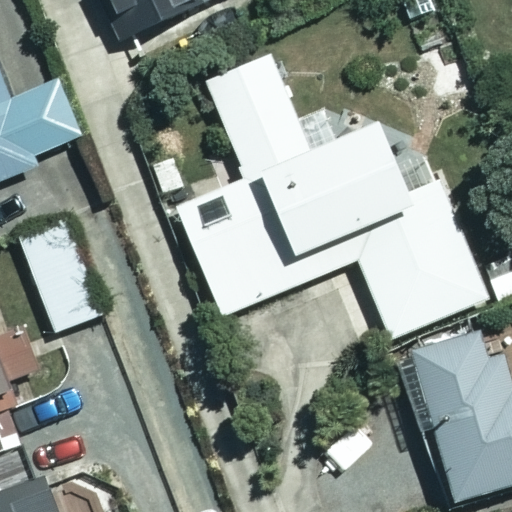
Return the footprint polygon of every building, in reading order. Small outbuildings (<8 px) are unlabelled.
[(121,0),(126,12),(111,18),(120,41),(219,0),(121,0)] [(296,111),(266,39),(199,67),(233,147),(209,157),(219,180),(175,198),(220,306),(355,250),(389,331),(487,290),(426,146),(396,159),(373,104),(331,122),(322,101),(296,111)] [(0,70),(0,169),(34,156),(31,147),(78,128),(55,72),(8,91),(0,70)] [(99,304),(64,211),(15,229),(50,322),(99,304)] [(511,377),(511,378),(502,344),(485,349),(476,318),(406,338),(408,345),(394,349),(414,417),(428,413),(450,490),(511,472),(511,377)] [(0,439),(17,433),(0,386),(0,378),(8,375),(0,354),(0,439)] [(17,433),(0,439),(0,511),(59,511),(43,466),(31,470),(17,433)]
